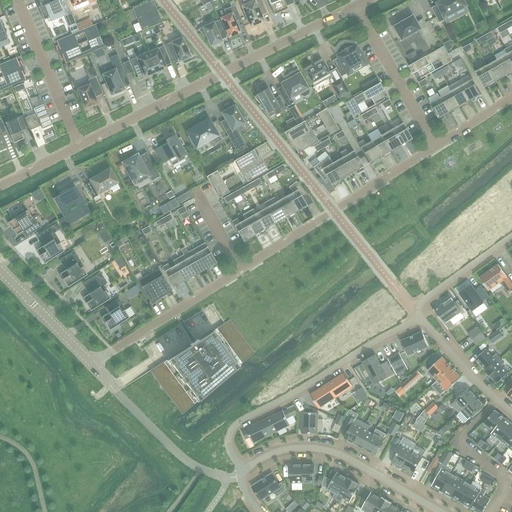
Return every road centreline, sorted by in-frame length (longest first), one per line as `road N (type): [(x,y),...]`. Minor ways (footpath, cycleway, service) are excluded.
road 1 (residential): [(91,366),(434,146)]
road 2 (residential): [(79,145),(354,8)]
road 3 (residential): [(241,470),(228,442),(237,426),(418,313)]
road 4 (residential): [(434,146),(354,8)]
road 5 (residential): [(19,0),(79,145)]
road 6 (residential): [(317,448),(439,511)]
road 7 (residential): [(418,313),(467,374),(511,412)]
road 8 (residential): [(91,366),(0,271)]
road 9 (residential): [(418,313),(511,238)]
